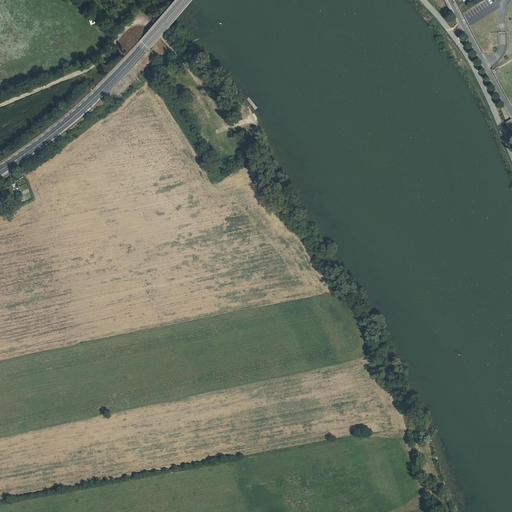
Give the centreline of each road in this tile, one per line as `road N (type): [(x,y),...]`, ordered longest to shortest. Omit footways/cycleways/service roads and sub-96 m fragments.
road 1 (track): [(0,104),(94,64),(143,22),(199,78),(228,125)]
road 2 (secondary): [(145,43),(50,138),(0,173)]
road 3 (residential): [(511,105),(450,0)]
